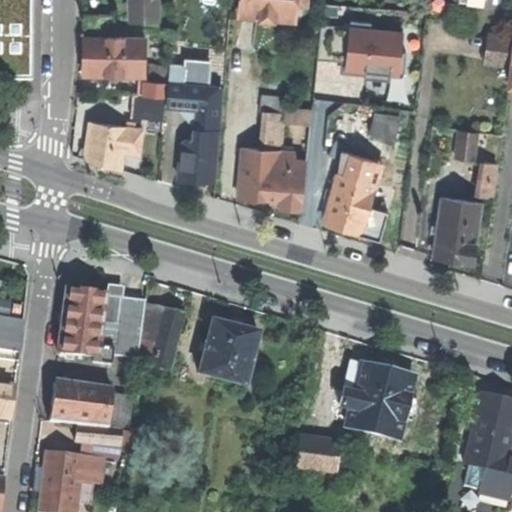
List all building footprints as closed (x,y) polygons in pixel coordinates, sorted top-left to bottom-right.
[(0,0),(0,79),(32,80),(32,0),(0,0)] [(159,18),(158,0),(132,0),(132,19),(159,18)] [(296,20),(297,3),(309,4),(308,0),(243,0),(242,15),(261,16),(262,18),(268,19),(274,19),(275,18),(296,20)] [(321,16),(338,17),(339,6),(322,4),(321,16)] [(116,31),(115,13),(84,15),(85,32),(116,31)] [(318,59),(346,61),(349,27),(321,24),(318,59)] [(371,29),(349,27),(346,61),(345,70),(379,73),(398,75),(401,52),(402,32),(371,29)] [(486,63),(511,66),(511,36),(490,34),(486,63)] [(146,36),(86,36),(85,56),(85,74),(146,75),(146,36)] [(187,59),(186,75),(185,84),(209,85),(211,61),(187,59)] [(170,66),(151,66),(151,80),(142,79),(140,94),(167,95),(170,74),(170,66)] [(195,180),(216,182),(223,100),(224,100),(225,87),(209,85),(185,84),(186,75),(170,74),(167,95),(168,96),(167,106),(185,107),(184,113),(193,121),(196,122),(195,138),(186,137),(182,142),(179,178),(195,180)] [(165,118),(167,95),(140,94),(135,94),(133,115),(165,118)] [(268,112),(266,133),(284,134),(286,120),(311,122),(313,110),(287,107),(288,98),(263,96),(262,111),(268,112)] [(375,114),(369,138),(393,145),(401,118),(375,114)] [(139,151),(142,127),(91,121),(89,133),(86,157),(123,170),(126,149),(139,151)] [(459,158),(476,161),(479,133),(463,131),(459,158)] [(283,150),(284,134),(266,133),(263,148),(283,150)] [(357,178),(377,184),(381,185),(393,145),(369,138),(357,178)] [(307,162),(307,160),(296,159),(297,151),(283,150),(263,148),(244,146),(239,196),(264,198),(283,200),(283,205),(303,206),(307,162)] [(481,195),(494,197),(498,163),(485,162),(481,195)] [(335,189),(331,200),(324,223),(347,230),(362,234),(369,209),(377,184),(357,178),(339,173),(335,189)] [(325,198),(331,200),(335,189),(329,187),(325,198)] [(476,262),(485,202),(444,197),(435,256),(447,257),(476,262)] [(369,209),(362,234),(380,239),(387,214),(369,209)] [(404,211),(402,244),(416,245),(419,212),(404,211)] [(107,285),(106,294),(105,296),(122,299),(124,287),(107,285)] [(66,288),(63,316),(61,326),(60,337),(58,353),(93,357),(97,358),(105,296),(106,294),(66,288)] [(97,358),(93,357),(92,363),(110,365),(111,356),(137,360),(144,304),(144,302),(126,299),(122,299),(105,296),(97,358)] [(159,308),(144,304),(137,360),(145,361),(151,362),(155,349),(152,348),(153,343),(156,344),(163,316),(158,315),(159,308)] [(150,368),(167,373),(182,314),(165,310),(159,308),(158,315),(163,316),(156,344),(153,343),(152,348),(155,349),(151,362),(150,368)] [(0,348),(20,352),(21,337),(23,319),(0,316),(0,348)] [(211,321),(198,375),(244,387),(258,333),(238,328),(211,321)] [(144,373),(145,361),(137,360),(136,372),(144,373)] [(351,408),(346,427),(398,440),(403,419),(411,420),(416,417),(419,404),(417,399),(409,397),(413,376),(397,372),(362,363),(362,364),(351,362),(340,405),(351,408)] [(13,400),(15,386),(0,384),(0,417),(10,419),(13,400)] [(107,427),(112,392),(80,388),(55,384),(50,421),(107,427)] [(464,464),(470,466),(465,487),(511,497),(511,456),(508,455),(511,437),(511,399),(505,398),(481,393),(464,464)] [(122,431),(77,426),(75,441),(120,446),(122,431)] [(296,468),(335,475),(340,444),(301,438),(296,468)] [(100,484),(103,458),(83,456),(46,450),(44,467),(39,511),(75,511),(80,481),(100,484)]
